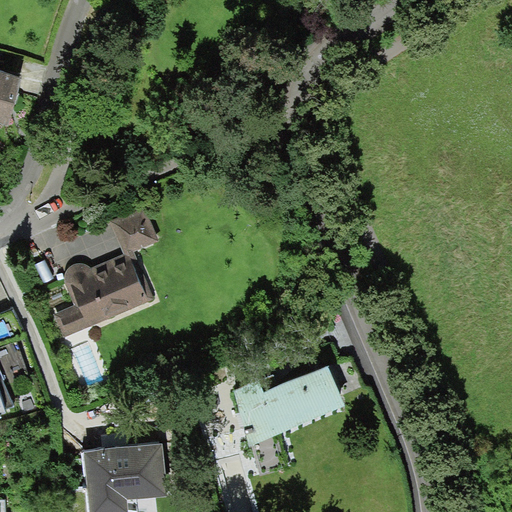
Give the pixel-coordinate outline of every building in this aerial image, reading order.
[(0,113),(6,116),(9,105),(18,73),(0,68),(0,113)] [(79,266),(76,267),(74,268),(73,269),(71,271),(70,273),(69,276),(70,280),(81,305),(58,316),(60,322),(61,321),(66,332),(88,322),(87,319),(147,294),(127,248),(154,236),(142,209),(114,220),(129,255),(108,264),(89,272),(88,271),(86,269),(85,268),(83,267),(81,266),(79,266)] [(245,427),(249,426),(257,454),(264,452),(263,449),(279,445),(273,425),(340,396),(336,387),(326,363),(275,385),(270,375),(257,380),(257,378),(238,386),(248,422),(244,423),(245,427)] [(0,408),(14,404),(0,371),(0,408)] [(124,491),(164,487),(159,441),(100,447),(82,449),(85,482),(82,482),(83,485),(68,487),(70,511),(105,511),(125,510),(124,491)]
